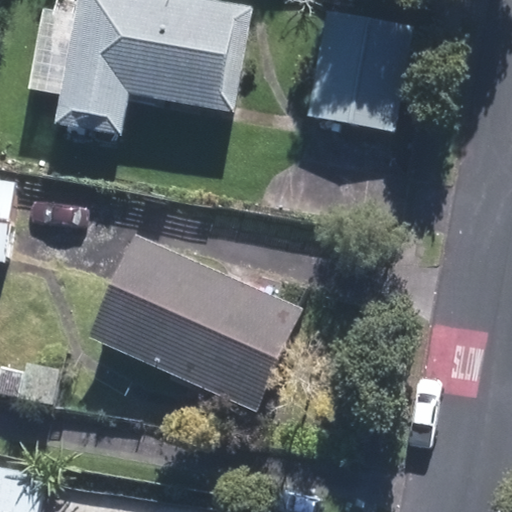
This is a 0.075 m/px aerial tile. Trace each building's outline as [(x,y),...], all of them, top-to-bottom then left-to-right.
[(258,9),(202,0),(80,0),(59,130),(126,141),(133,100),(240,118),(258,9)] [(309,119),(397,134),(416,28),(326,13),(309,119)] [(0,263),(9,265),(20,184),(0,181),(0,263)] [(94,342),(260,417),(306,313),(140,239),(94,342)] [(27,372),(31,345),(6,342),(2,369),(27,372)] [(55,406),(62,373),(28,368),(23,401),(55,406)] [(0,511),(41,511),(47,474),(0,467),(0,511)]
